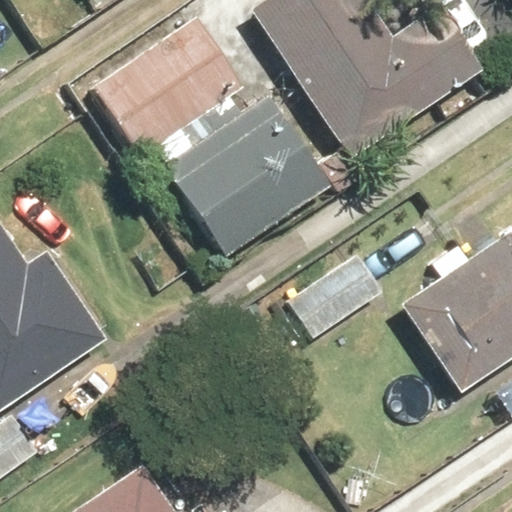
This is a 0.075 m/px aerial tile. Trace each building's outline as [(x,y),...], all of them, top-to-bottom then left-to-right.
[(358,0),(254,0),(234,14),(285,87),(176,161),(230,240),(480,71),(432,1),(383,35),(358,0)] [(451,399),(511,357),(511,219),(386,305),(451,399)] [(0,239),(0,407),(98,340),(38,252),(18,266),(0,239)] [(341,250),(271,298),(299,340),(369,293),(341,250)] [(0,414),(0,473),(28,453),(0,414)] [(163,511),(133,467),(66,511),(163,511)]
